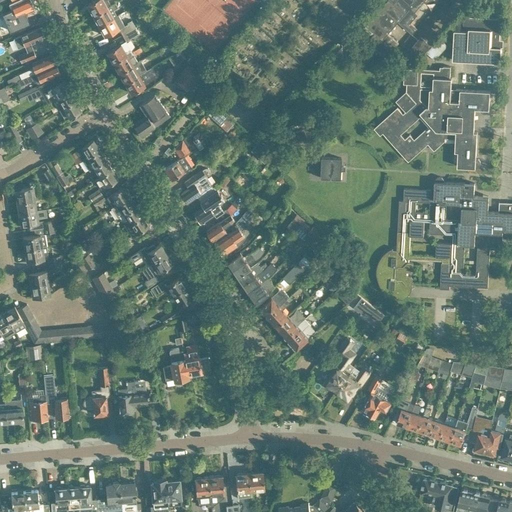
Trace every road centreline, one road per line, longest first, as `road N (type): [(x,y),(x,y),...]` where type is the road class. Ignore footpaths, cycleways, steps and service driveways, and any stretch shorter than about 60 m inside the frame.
road 1 (residential): [(251,438),(224,291),(110,114)]
road 2 (residential): [(251,438),(0,460)]
road 3 (residential): [(511,478),(368,445)]
road 4 (residential): [(0,180),(110,114)]
road 5 (residential): [(110,114),(56,0)]
